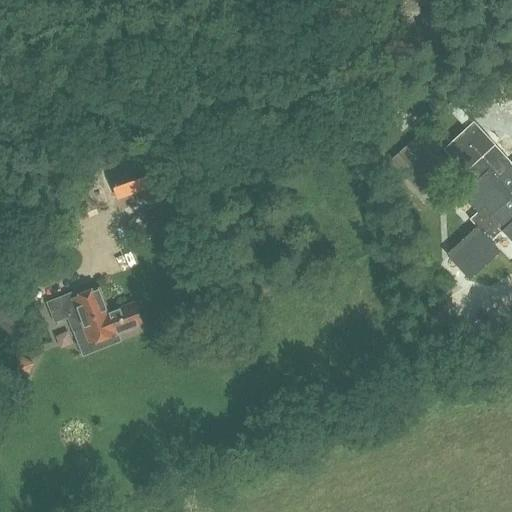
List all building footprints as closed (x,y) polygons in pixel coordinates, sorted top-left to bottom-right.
[(511,162),(495,144),(475,123),(464,134),(448,149),(468,170),(470,168),(482,180),(466,194),(481,210),(471,220),(477,227),(449,252),(471,276),(497,251),(500,249),(494,242),(507,229),(511,235),(511,162)] [(419,139),(393,163),(425,197),(450,173),(419,139)] [(139,150),(101,165),(115,199),(153,183),(139,150)] [(100,287),(88,292),(86,288),(48,303),(56,323),(68,318),(74,332),(86,328),(91,340),(105,335),(107,340),(120,335),(143,326),(133,302),(109,312),(105,300),(100,287)] [(446,303),(438,308),(446,322),(455,316),(446,303)] [(25,382),(8,372),(0,387),(0,391),(11,398),(16,400),(25,382)]
